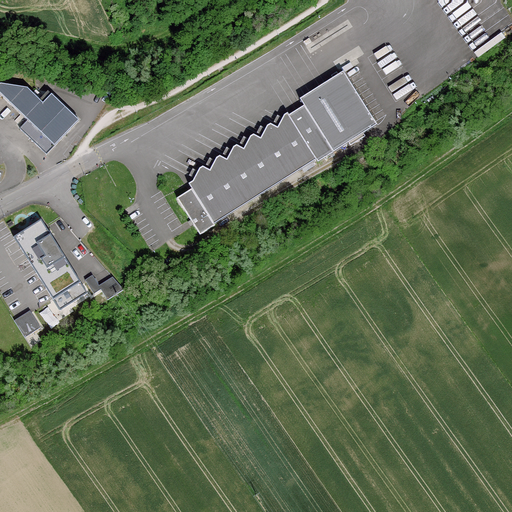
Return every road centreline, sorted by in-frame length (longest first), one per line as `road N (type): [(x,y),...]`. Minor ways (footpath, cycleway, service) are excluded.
road 1 (track): [(511,108),(250,281),(0,420)]
road 2 (track): [(328,0),(104,123),(54,182)]
